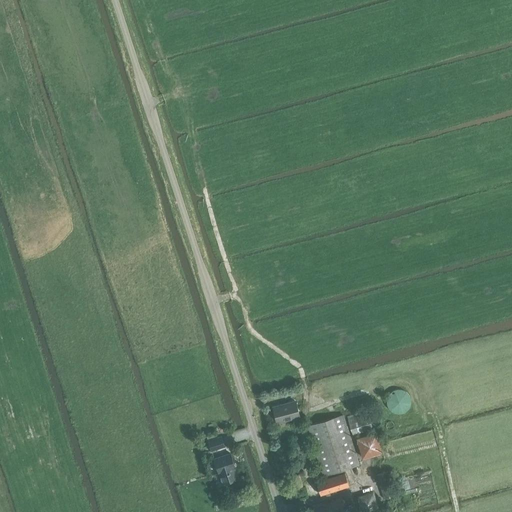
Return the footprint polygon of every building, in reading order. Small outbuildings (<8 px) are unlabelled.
[(411,400),(410,396),(409,394),(408,392),(406,391),(404,390),(403,390),(400,389),(396,390),(394,391),(392,393),(390,396),(390,400),(390,402),(391,404),(391,406),(393,408),(396,410),(400,411),(403,410),(406,409),(407,408),(409,406),(410,404),(411,400)] [(296,401),(273,407),(277,422),(300,416),(296,401)] [(368,410),(348,416),(353,435),(373,429),(368,410)] [(323,476),(360,464),(344,414),(308,426),(323,476)] [(307,430),(301,432),(304,441),(310,439),(307,430)] [(356,438),(362,458),(382,451),(376,431),(356,438)] [(222,436),(208,440),(211,450),(225,445),(222,436)] [(232,453),(215,458),(220,473),(221,473),(224,483),(238,478),(233,463),(235,463),(232,453)] [(383,498),(395,495),(388,470),(376,474),(383,498)] [(316,481),(317,482),(320,494),(349,485),(345,472),(316,481)] [(294,487),(303,485),(299,473),(291,475),(294,487)] [(361,511),(364,511),(379,508),(374,491),(357,496),(361,511)] [(312,510),(312,511),(336,511),(337,511),(345,509),(341,500),(323,506),(324,506),(312,510)]
